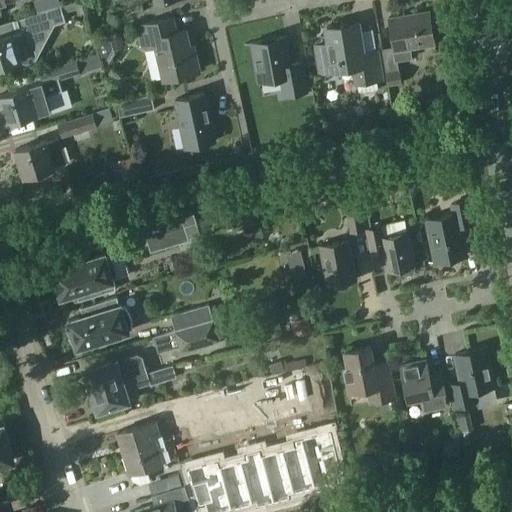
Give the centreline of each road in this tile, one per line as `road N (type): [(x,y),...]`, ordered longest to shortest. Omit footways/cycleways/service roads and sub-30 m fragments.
road 1 (unclassified): [(73,511),(0,270)]
road 2 (tertiary): [(498,163),(478,0)]
road 3 (residential): [(389,318),(511,293)]
